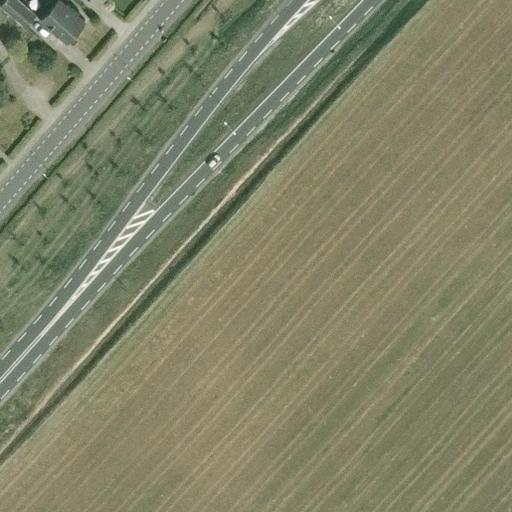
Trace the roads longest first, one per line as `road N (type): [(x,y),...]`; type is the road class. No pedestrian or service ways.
road 1 (primary): [(73,297),(372,0)]
road 2 (primary): [(302,0),(173,155),(73,297)]
road 3 (unclassified): [(0,200),(171,0)]
